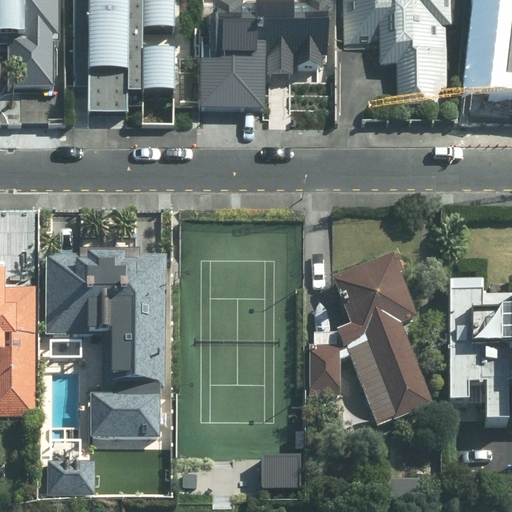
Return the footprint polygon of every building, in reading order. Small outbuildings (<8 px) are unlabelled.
[(70,47),(70,0),(0,0),(0,48),(14,48),(13,90),(60,91),(61,47),(70,47)] [(88,114),(134,116),(134,97),(181,98),(182,53),(153,52),(153,31),(183,32),(183,0),(78,0),(77,89),(88,89),(88,114)] [(356,0),(356,2),(349,2),(351,48),(385,47),(384,68),(402,67),(399,109),(450,107),(453,43),(455,43),(454,32),(464,31),(462,0),(356,0)] [(340,5),(220,2),(219,60),(224,60),(223,103),(251,103),(252,59),(266,59),(266,66),(287,66),(287,60),(299,60),(299,72),(327,72),(327,61),(338,61),(340,5)] [(509,98),(467,96),(465,125),(507,127),(509,98)] [(402,255),(338,280),(356,325),(340,331),(347,350),(353,348),(384,427),(440,405),(409,326),(427,319),(402,255)] [(173,260),(50,259),(49,339),(118,339),(117,394),(93,393),(93,440),(171,440),(173,260)] [(0,418),(41,419),(42,292),(15,292),(15,269),(0,268),(0,418)] [(296,332),(293,285),(209,290),(212,346),(202,346),(204,388),(270,384),(268,356),(251,357),(250,342),(259,341),(259,334),(296,332)] [(492,288),(451,288),(450,407),(486,407),(486,430),(511,429),(511,298),(492,299),(492,288)] [(344,347),(313,347),(313,401),(344,400),(344,347)] [(51,465),(49,496),(101,500),(103,469),(51,465)]
